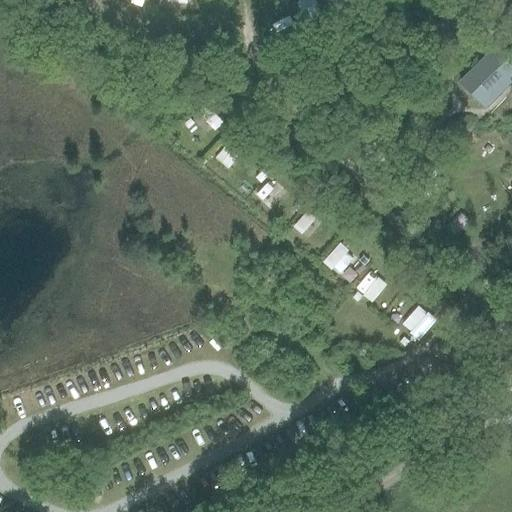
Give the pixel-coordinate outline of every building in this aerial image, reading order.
[(487,101),(511,76),(511,70),(496,54),(468,82),(487,101)] [(230,178),(247,159),(230,144),(213,163),(230,178)] [(279,214),(296,194),(279,180),(262,201),(279,214)] [(311,208),(299,226),(310,233),(321,215),(311,208)] [(344,243),(329,258),(344,273),(359,259),(344,243)] [(378,302),(393,283),(375,269),(360,287),(378,302)] [(423,338),(440,320),(423,305),(406,323),(423,338)]
